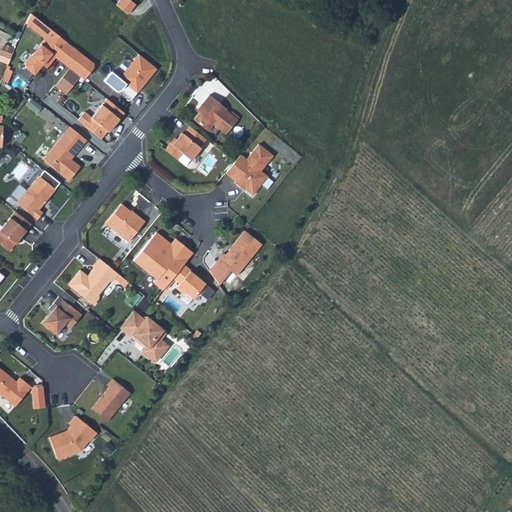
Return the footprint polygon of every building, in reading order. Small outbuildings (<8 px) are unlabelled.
[(129,0),(114,0),(112,3),(124,13),(133,3),(129,0)] [(80,79),(93,61),(46,28),(19,64),(32,73),(39,64),(45,68),(52,57),(64,66),(51,85),(63,94),(76,76),(80,79)] [(0,60),(4,63),(9,52),(0,48),(0,60)] [(119,81),(136,92),(154,66),(133,52),(116,77),(105,69),(98,79),(114,89),(119,81)] [(4,66),(0,75),(0,79),(6,83),(12,70),(4,66)] [(203,110),(195,120),(209,132),(215,125),(227,135),(239,120),(227,111),(228,109),(211,95),(201,108),(203,110)] [(73,120),(99,138),(120,109),(101,96),(88,115),(81,110),(73,120)] [(175,158),(178,152),(189,159),(203,136),(185,125),(180,132),(176,129),(162,150),(175,158)] [(68,126),(63,133),(80,146),(85,140),(68,126)] [(63,133),(42,159),(68,180),(74,174),(79,167),(70,159),(67,157),(72,151),(75,153),(80,146),(63,133)] [(242,155),(227,174),(232,178),(237,182),(236,183),(242,188),(243,187),(246,190),(254,196),(269,177),(262,171),(274,156),(260,145),(248,160),(242,155)] [(39,210),(55,189),(39,176),(17,204),(37,220),(40,216),(43,213),(39,210)] [(140,218),(123,205),(107,224),(130,243),(147,222),(144,220),(141,217),(140,218)] [(15,212),(0,231),(0,244),(10,252),(20,239),(22,240),(25,236),(28,232),(26,231),(31,225),(15,212)] [(222,257),(219,261),(238,276),(263,245),(246,231),(227,255),(225,253),(222,257)] [(185,265),(194,253),(189,249),(183,244),(176,253),(170,248),(173,245),(172,245),(157,233),(135,261),(158,280),(155,283),(164,291),(174,279),(185,265)] [(177,239),(172,245),(173,245),(170,248),(176,253),(183,244),(177,239)] [(120,275),(101,259),(97,263),(94,267),(96,268),(89,277),(81,270),(69,285),(94,305),(100,298),(100,295),(111,281),(113,283),(123,291),(130,283),(120,275)] [(192,270),(185,265),(174,279),(181,284),(177,289),(184,294),(186,292),(194,299),(199,293),(202,295),(209,286),(197,277),(198,276),(192,270)] [(83,315),(60,297),(55,303),(49,309),(52,311),(42,324),(57,336),(66,325),(72,329),(83,315)] [(146,320),(135,311),(121,328),(127,333),(133,337),(134,335),(147,346),(146,348),(144,350),(145,353),(155,362),(158,361),(168,349),(157,340),(165,331),(148,317),(146,320)] [(167,333),(165,331),(157,340),(168,349),(170,346),(162,340),(167,333)] [(147,346),(134,335),(133,337),(146,348),(147,346)] [(0,397),(15,409),(29,392),(26,390),(30,385),(25,382),(21,378),(17,383),(0,368),(0,397)] [(111,388),(93,409),(108,422),(132,393),(114,379),(111,383),(109,386),(111,388)] [(98,433),(77,416),(74,420),(70,424),(72,426),(68,431),(50,438),(59,460),(83,451),(91,441),(92,442),(98,433)]
